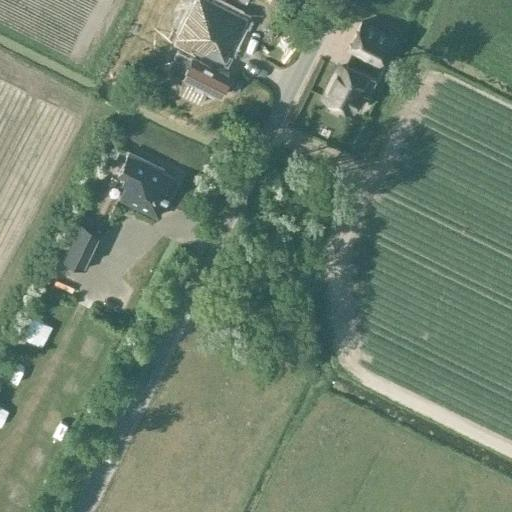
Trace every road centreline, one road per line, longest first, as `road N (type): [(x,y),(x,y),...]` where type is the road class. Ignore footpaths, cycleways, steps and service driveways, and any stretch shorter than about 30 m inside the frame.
road 1 (unclassified): [(81,511),(336,0)]
road 2 (track): [(272,126),(363,170),(331,244),(327,291),(342,349),(365,379),(511,450)]
